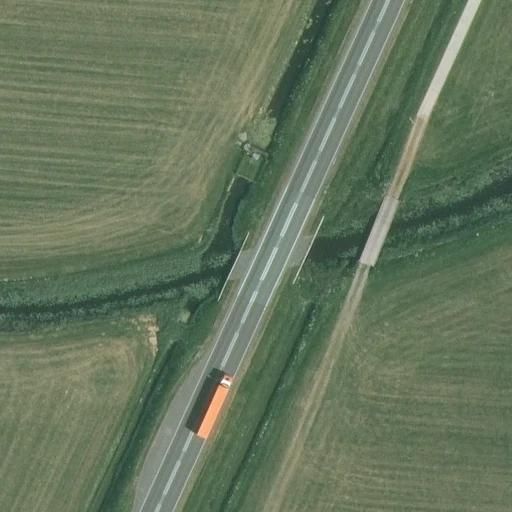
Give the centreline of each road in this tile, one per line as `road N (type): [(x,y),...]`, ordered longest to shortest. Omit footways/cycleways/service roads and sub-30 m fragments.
road 1 (trunk): [(155,511),(386,0)]
road 2 (track): [(364,266),(475,0)]
